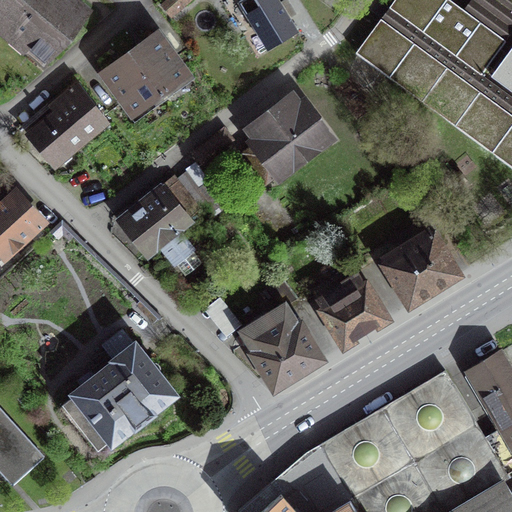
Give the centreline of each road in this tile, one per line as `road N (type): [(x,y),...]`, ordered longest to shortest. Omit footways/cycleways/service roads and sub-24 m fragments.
road 1 (residential): [(0,135),(251,388),(277,426)]
road 2 (secondary): [(511,280),(277,426)]
